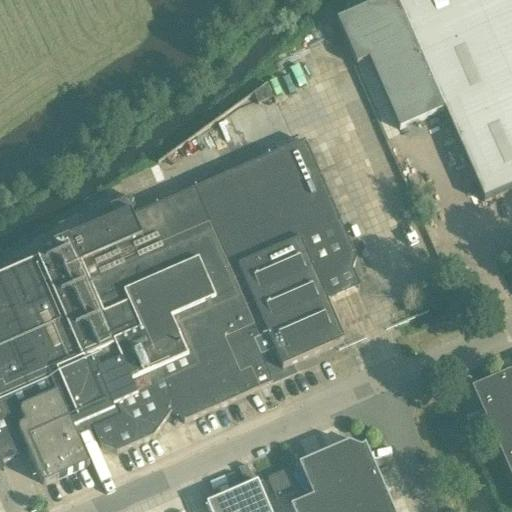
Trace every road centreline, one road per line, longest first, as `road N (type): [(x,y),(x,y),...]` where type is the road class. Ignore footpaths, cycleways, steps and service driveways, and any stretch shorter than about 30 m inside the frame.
road 1 (unclassified): [(101,511),(379,390)]
road 2 (unknown): [(379,390),(390,260),(379,201),(340,101)]
road 3 (unclassified): [(379,390),(511,333)]
road 4 (unclassified): [(430,511),(379,390)]
